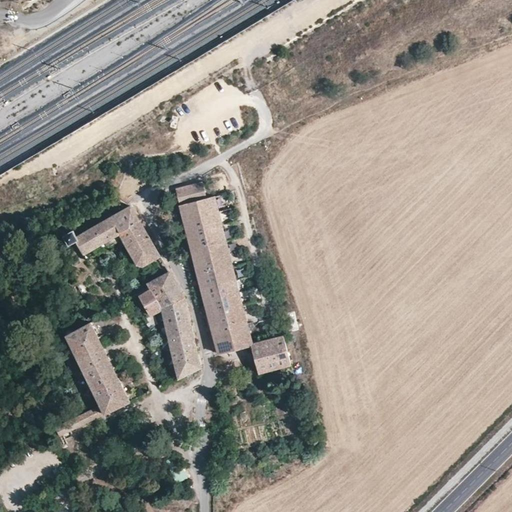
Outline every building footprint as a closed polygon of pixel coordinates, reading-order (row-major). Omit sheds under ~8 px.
[(173,116),(170,127),(176,129),(179,118),(173,116)] [(254,346),(248,324),(216,196),(206,198),(202,182),(176,189),(196,266),(218,355),(254,346)] [(171,206),(164,208),(165,215),(173,213),(171,206)] [(120,236),(123,242),(139,270),(161,257),(146,231),(132,207),(79,238),(75,231),(65,237),(70,246),(77,242),(85,256),(120,236)] [(88,262),(123,242),(120,236),(85,256),(88,262)] [(180,378),(202,367),(185,298),(170,272),(149,286),(152,291),(141,296),(151,316),(164,310),(172,345),(180,378)] [(248,324),(254,346),(257,360),(261,374),(291,367),(278,317),(278,316),(248,324)] [(102,407),(55,431),(59,440),(66,436),(131,403),(107,353),(92,323),(68,336),(102,407)] [(138,420),(132,424),(138,437),(144,433),(138,420)] [(69,444),(66,436),(59,440),(61,447),(69,444)]
